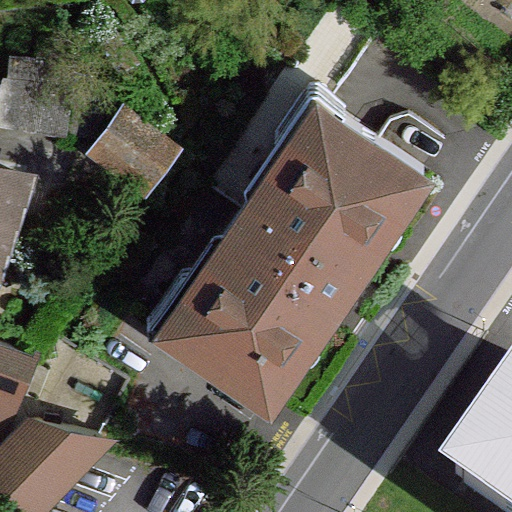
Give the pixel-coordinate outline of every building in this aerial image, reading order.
[(29,123),(29,130),(65,135),(74,91),(11,76),(3,119),(29,123)] [(289,146),(201,274),(213,282),(178,331),(271,395),(428,169),(335,105),(316,92),(306,93),(280,131),(282,141),(289,146)] [(155,175),(179,144),(129,109),(105,139),(155,175)] [(0,271),(23,276),(30,249),(9,239),(31,179),(0,171),(0,271)] [(167,323),(178,331),(213,282),(201,274),(167,323)] [(0,338),(0,391),(21,399),(37,352),(0,338)] [(21,399),(0,391),(0,421),(12,425),(21,399)] [(511,403),(462,473),(472,479),(511,423),(511,403)] [(31,419),(0,453),(0,490),(39,511),(40,511),(95,445),(105,433),(101,432),(62,424),(47,420),(31,419)] [(511,423),(472,479),(511,506),(511,423)]
